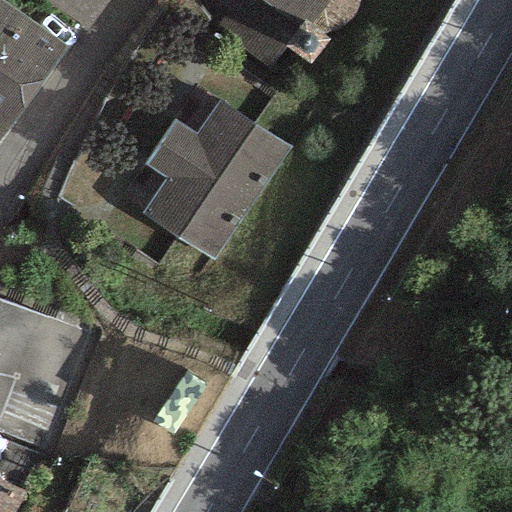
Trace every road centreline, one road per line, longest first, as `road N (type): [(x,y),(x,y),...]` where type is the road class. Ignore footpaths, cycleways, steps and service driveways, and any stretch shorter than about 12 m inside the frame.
road 1 (tertiary): [(507,0),(204,511)]
road 2 (residential): [(148,0),(0,208)]
